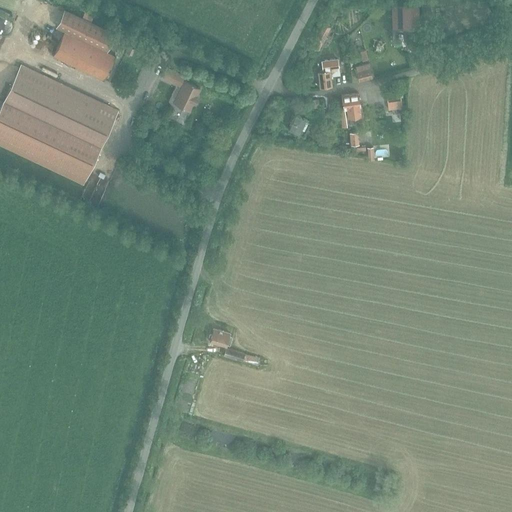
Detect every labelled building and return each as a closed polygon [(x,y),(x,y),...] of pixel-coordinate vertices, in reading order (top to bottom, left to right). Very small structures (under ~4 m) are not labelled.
[(53,55),(103,79),(114,56),(106,52),(115,34),(64,10),(56,27),(64,31),(53,55)] [(326,18),(324,24),(331,27),(333,21),(326,18)] [(45,25),(39,32),(46,39),(52,32),(45,25)] [(317,37),(323,41),(329,30),(323,27),(317,37)] [(359,51),(361,60),(368,59),(366,49),(359,51)] [(428,55),(412,60),(415,68),(431,63),(428,55)] [(318,69),(319,86),(332,84),(331,73),(339,73),(338,58),(322,59),(323,69),(318,69)] [(355,65),(358,79),(371,76),(368,62),(355,65)] [(1,108),(97,153),(118,110),(21,65),(1,108)] [(185,81),(184,82),(182,81),(184,76),(166,67),(161,77),(176,85),(169,101),(168,101),(180,114),(181,114),(179,112),(182,106),(190,110),(193,102),(195,103),(198,97),(196,96),(200,88),(185,81)] [(401,99),(399,87),(385,89),(387,101),(401,99)] [(341,94),(342,108),(354,107),(354,104),(359,104),(358,93),(341,94)] [(311,99),(311,107),(320,107),(319,99),(311,99)] [(0,148),(82,187),(97,153),(1,108),(0,110),(0,148)] [(289,127),(303,135),(310,122),(296,114),(289,127)] [(349,132),(350,145),(358,145),(357,132),(349,132)] [(208,342),(225,347),(229,334),(212,329),(208,342)] [(244,353),(225,347),(223,357),(242,362),(244,353)]
